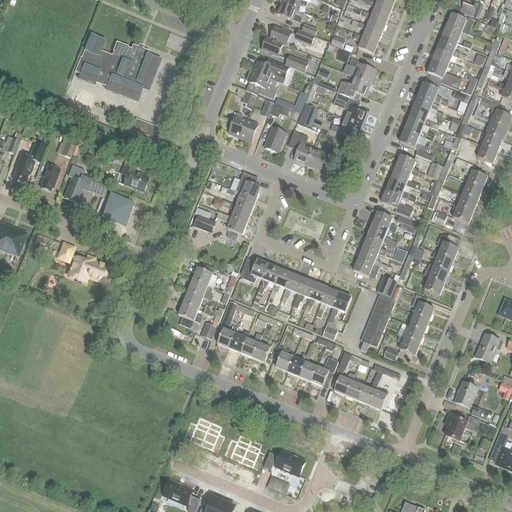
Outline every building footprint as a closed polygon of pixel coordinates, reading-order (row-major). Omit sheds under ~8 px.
[(306,8),(307,4),(298,0),(282,0),(281,5),(297,11),(299,5),(306,8)] [(339,0),(338,6),(346,9),(349,0),(339,0)] [(378,0),(377,5),(392,10),(396,0),(378,0)] [(387,22),(392,10),(377,5),(368,1),(366,6),(375,10),(373,16),(387,22)] [(461,11),(472,16),(477,6),(465,1),(461,11)] [(511,6),(506,4),(505,6),(501,16),(506,18),(511,6)] [(294,18),(297,11),(281,5),(277,15),(301,25),(302,21),(294,18)] [(491,9),(486,20),(491,22),(496,10),(491,9)] [(362,17),(370,21),(368,27),(383,33),(387,22),(373,16),(372,16),(364,13),(362,17)] [(452,16),(447,28),(462,34),(467,36),(469,32),(473,24),(452,16)] [(378,46),(383,33),(368,27),(359,24),(357,29),(366,32),(363,38),(363,40),(378,46)] [(315,38),(317,31),(304,26),(302,33),(315,38)] [(270,40),(270,41),(287,47),(286,47),(291,49),(296,36),(275,28),(270,40)] [(447,28),(442,39),(457,46),(462,34),(447,28)] [(315,39),(298,32),(294,41),(311,47),(315,39)] [(481,37),(469,32),(467,36),(479,41),(481,37)] [(355,35),(353,40),(361,43),(359,50),(374,56),(378,46),(363,40),(363,38),(355,35)] [(147,56),(148,53),(133,46),(132,49),(117,43),(113,51),(114,52),(112,57),(101,52),(105,41),(91,36),(82,59),(81,59),(75,73),(81,75),(78,80),(94,87),(96,83),(107,88),(106,91),(137,103),(142,90),(149,92),(161,61),(147,56)] [(331,46),(343,50),(346,42),(334,38),(331,46)] [(267,39),(262,51),(278,58),(283,46),(286,47),(287,47),(270,41),(270,40),(267,39)] [(323,39),(319,49),(328,53),(332,43),(323,39)] [(437,51),(453,57),(458,60),(465,63),(467,58),(460,55),(460,54),(455,52),(457,46),(442,39),(437,51)] [(496,42),(491,53),(496,55),(500,44),(496,42)] [(340,49),(336,61),(347,65),(351,54),(340,49)] [(433,63),(448,69),(461,74),(463,70),(455,67),(456,66),(450,63),(453,57),(437,51),(433,63)] [(491,67),(496,55),(491,53),(486,65),(491,67)] [(286,67),(305,74),(308,65),(289,57),(286,67)] [(478,57),(475,66),(482,70),(486,60),(478,57)] [(268,60),(266,66),(257,63),(253,73),(271,80),(273,75),(285,80),(290,69),(268,60)] [(361,66),(361,64),(352,61),(350,66),(358,70),(354,78),(371,85),(377,72),(361,66)] [(446,75),(448,69),(433,63),(428,75),(443,81),(441,85),(458,92),(462,81),(446,75)] [(491,67),(486,65),(482,77),(486,79),(491,67)] [(271,80),(253,73),(249,84),(261,89),(258,95),(274,101),(278,90),(275,89),(278,83),(271,80)] [(481,91),(486,79),(482,77),(477,89),(481,91)] [(366,98),(371,85),(354,78),(350,87),(342,84),(338,95),(355,102),(358,95),(366,98)] [(511,89),(507,87),(497,83),(496,88),(505,92),(502,99),(511,103),(511,89)] [(424,85),(419,97),(434,103),(440,106),(442,100),(436,97),(439,91),(424,85)] [(471,97),(475,88),(469,86),(465,95),(471,97)] [(246,92),(241,104),(246,106),(245,109),(251,112),(257,97),(246,92)] [(469,98),(454,92),(452,99),(466,104),(469,98)] [(414,109),(429,115),(434,118),(435,117),(442,120),(444,116),(436,113),(437,112),(431,110),(434,103),(419,97),(414,109)] [(348,112),(344,121),(362,128),(367,115),(358,111),(361,104),(344,98),(340,109),(348,112)] [(496,106),(481,100),(479,106),(492,111),(494,112),(494,111),(496,106)] [(260,116),(268,120),(274,105),(266,102),(260,116)] [(472,115),(476,104),(471,102),(467,113),(472,115)] [(290,111),(282,108),(275,105),(270,116),(278,119),(279,116),(287,118),(290,111)] [(318,111),(305,106),(298,124),(311,129),(318,111)] [(0,115),(0,116),(6,119),(9,112),(3,109),(0,115)] [(430,129),(437,132),(439,127),(431,124),(432,123),(427,120),(429,115),(414,109),(409,120),(424,127),(430,129)] [(495,117),(492,125),(507,131),(511,118),(494,111),(494,112),(492,111),(490,116),(495,117)] [(467,127),(472,115),(467,113),(462,126),(467,127)] [(229,135),(242,140),(248,123),(241,120),(243,116),(237,114),(229,135)] [(31,128),(35,127),(38,118),(31,116),(26,127),(31,129),(31,128)] [(420,138),(432,144),(435,137),(428,134),(427,135),(422,133),(424,127),(409,120),(404,132),(420,138)] [(333,126),(331,132),(340,136),(340,134),(356,141),(362,128),(344,121),(341,129),(333,126)] [(51,124),(46,122),(43,130),(49,133),(50,131),(51,125),(51,124)] [(248,123),(242,140),(252,144),(259,127),(248,123)] [(503,142),(507,131),(492,125),(487,136),(503,142)] [(462,126),(457,137),(462,139),(467,127),(462,126)] [(162,130),(155,127),(151,139),(157,141),(162,130)] [(265,149),(279,155),(286,135),(272,130),(265,149)] [(404,132),(400,144),(417,151),(415,156),(431,162),(433,158),(427,156),(429,151),(422,148),(422,147),(417,144),(420,138),(404,132)] [(294,162),(307,168),(314,150),(305,147),(308,139),(294,133),(288,148),(298,152),(294,162)] [(498,154),(503,142),(487,136),(483,134),(481,139),(485,141),(482,147),(498,154)] [(457,151),(462,139),(457,137),(452,149),(457,151)] [(79,145),(86,147),(88,142),(81,139),(79,145)] [(77,144),(68,140),(62,155),(71,159),(77,144)] [(8,146),(5,152),(15,156),(20,143),(14,141),(12,147),(8,146)] [(30,177),(35,163),(40,165),(47,148),(35,143),(30,158),(21,155),(17,166),(18,166),(13,179),(25,184),(28,176),(30,177)] [(479,151),(477,151),(479,146),(470,143),(468,150),(473,152),(472,152),(479,155),(480,152),(479,151)] [(493,166),(498,154),(482,147),(479,146),(477,151),(479,151),(480,152),(479,155),(478,159),(493,166)] [(314,150),(307,168),(320,173),(323,164),(333,168),(339,153),(325,148),(322,154),(314,150)] [(106,149),(104,154),(105,154),(104,156),(119,162),(121,155),(106,149)] [(464,149),(461,157),(474,162),(477,154),(464,149)] [(401,157),(396,169),(411,175),(416,177),(416,178),(423,181),(425,176),(418,173),(419,172),(413,170),(416,163),(401,157)] [(137,167),(126,162),(121,174),(127,177),(123,186),(143,194),(149,179),(135,173),(137,167)] [(448,174),(452,164),(447,162),(443,172),(448,174)] [(488,179),(472,172),(474,168),(458,162),(456,167),(464,171),(463,175),(470,178),(468,183),(483,190),(488,179)] [(432,164),(427,177),(438,182),(443,168),(432,164)] [(41,185),(42,186),(41,190),(50,193),(52,189),(53,190),(60,172),(48,167),(41,185)] [(414,184),(408,182),(411,175),(396,169),(391,181),(406,187),(412,189),(411,190),(418,192),(420,188),(413,185),(414,184)] [(443,172),(437,185),(443,187),(448,174),(443,172)] [(244,174),(236,193),(242,195),(257,201),(261,189),(256,187),(258,180),(244,174)] [(77,203),(82,188),(88,190),(92,179),(82,176),(80,182),(72,179),(65,199),(77,203)] [(404,193),(406,187),(391,181),(386,193),(402,199),(407,201),(414,204),(416,200),(408,197),(409,195),(404,193)] [(479,201),(483,190),(468,183),(468,184),(464,183),(463,187),(466,189),(463,195),(479,201)] [(437,185),(433,197),(438,199),(443,187),(437,185)] [(399,205),(402,199),(386,193),(381,205),(398,211),(397,215),(410,220),(413,211),(399,205)] [(474,214),(479,201),(463,195),(463,196),(457,193),(455,198),(461,201),(458,208),(474,214)] [(237,207),(252,213),(257,201),(242,195),(237,207)] [(111,196),(103,218),(106,217),(109,218),(108,220),(122,225),(125,226),(132,208),(131,206),(133,205),(129,204),(111,196)] [(438,199),(433,197),(428,209),(433,211),(438,199)] [(232,219),(247,225),(252,213),(237,207),(224,202),(222,207),(235,212),(232,219)] [(453,211),(456,213),(453,220),(469,226),(474,214),(458,208),(455,206),(453,211)] [(232,219),(219,213),(216,220),(230,225),(228,231),(243,237),(247,225),(232,219)] [(378,214),(373,226),(388,232),(395,235),(397,230),(395,227),(391,226),(393,220),(378,214)] [(433,224),(442,228),(447,217),(437,214),(433,224)] [(216,223),(198,216),(193,228),(212,235),(216,223)] [(397,224),(401,226),(400,230),(414,236),(418,225),(399,218),(397,224)] [(0,249),(3,251),(17,256),(26,236),(0,225),(0,249)] [(373,226),(368,237),(383,243),(389,246),(388,246),(396,249),(397,245),(390,242),(391,241),(385,239),(388,232),(373,226)] [(418,247),(423,236),(418,234),(413,245),(418,247)] [(53,241),(37,236),(35,241),(51,247),(53,241)] [(441,249),(439,256),(454,262),(459,250),(457,249),(459,242),(460,242),(445,236),(440,237),(436,247),(441,249)] [(380,250),(383,243),(368,237),(363,249),(378,255),(384,257),(384,258),(391,261),(391,260),(397,263),(398,259),(386,254),(386,253),(380,250)] [(111,278),(107,276),(109,268),(100,265),(99,268),(75,258),(75,259),(71,257),(74,249),(64,245),(58,260),(69,264),(69,262),(73,263),(67,278),(75,281),(76,280),(86,284),(88,279),(108,287),(111,278)] [(414,259),(418,247),(413,245),(408,257),(414,259)] [(363,249),(359,261),(374,267),(386,272),(388,268),(381,265),(381,264),(376,262),(378,255),(363,249)] [(397,262),(403,264),(407,253),(401,251),(397,262)] [(450,274),(454,262),(439,256),(434,254),(432,259),(437,261),(434,267),(450,274)] [(414,259),(408,257),(404,269),(409,271),(414,259)] [(257,279),(263,281),(269,266),(257,261),(256,264),(247,260),(241,276),(242,280),(255,285),(257,279)] [(369,279),(374,267),(359,261),(354,273),(369,279)] [(432,272),(429,279),(445,285),(450,274),(434,267),(429,265),(427,270),(432,272)] [(275,286),(281,271),(269,266),(263,281),(261,287),(258,295),(263,296),(266,289),(268,283),(275,286)] [(198,269),(193,281),(208,288),(212,289),(215,284),(211,282),(213,276),(198,269)] [(404,284),(409,271),(404,269),(398,282),(404,284)] [(274,301),(277,293),(278,293),(280,288),(286,291),(287,291),(293,276),(281,271),(275,286),(272,291),(269,299),(274,301)] [(291,293),(298,295),(299,296),(305,280),(293,276),(287,291),(286,291),(281,304),(285,306),(288,298),(289,298),(291,293)] [(397,284),(383,278),(377,293),(391,299),(397,284)] [(429,279),(425,291),(440,297),(445,285),(429,279)] [(296,301),(293,309),(297,311),(300,303),(302,303),(304,298),(310,300),(316,285),(305,280),(299,296),(298,295),(296,301)] [(204,300),(211,303),(213,298),(206,295),(208,288),(193,281),(188,293),(204,299),(204,300)] [(322,305),(328,290),(316,285),(310,300),(308,306),(304,313),(309,315),(312,308),(315,302),(322,305)] [(233,288),(228,286),(225,294),(230,296),(233,288)] [(396,301),(401,290),(397,288),(392,299),(396,301)] [(334,309),(340,295),(328,290),(322,305),(319,310),(316,318),(321,320),(324,312),(327,307),(333,310),(333,309),(334,309)] [(201,306),(204,300),(204,299),(188,293),(183,305),(199,311),(203,313),(205,308),(201,306)] [(226,306),(230,296),(225,294),(221,304),(226,306)] [(335,317),(336,318),(339,312),(346,314),(352,299),(340,295),(334,309),(333,309),(333,310),(328,323),(333,325),(335,317)] [(378,301),(389,306),(391,300),(380,296),(378,301)] [(417,310),(414,316),(430,322),(435,310),(426,307),(428,301),(415,296),(411,307),(417,310)] [(396,302),(391,300),(389,306),(387,311),(386,312),(392,314),(396,302)] [(511,302),(505,300),(498,317),(511,322),(511,302)] [(378,301),(376,306),(387,311),(389,306),(378,301)] [(230,303),(225,316),(233,319),(236,312),(244,315),(246,310),(237,306),(230,303)] [(183,305),(179,317),(200,325),(202,320),(196,318),(199,311),(183,305)] [(376,306),(374,311),(385,316),(386,312),(387,311),(376,306)] [(218,309),(215,318),(220,320),(224,311),(218,309)] [(275,317),(278,311),(272,309),(269,314),(275,317)] [(255,313),(246,310),(244,315),(253,318),(255,313)] [(372,317),(383,321),(385,316),(374,311),(372,317)] [(289,316),(278,312),(276,319),(287,323),(289,316)] [(387,326),(392,314),(386,312),(385,316),(383,321),(382,324),(387,326)] [(257,320),(267,324),(269,319),(260,315),(257,320)] [(430,322),(414,316),(410,327),(425,334),(430,322)] [(381,326),(382,324),(383,321),(372,317),(370,322),(381,326)] [(217,330),(220,320),(215,318),(211,328),(216,330),(217,330)] [(269,319),(267,324),(276,328),(278,323),(269,319)] [(381,326),(370,322),(367,327),(378,332),(381,326)] [(382,338),(387,326),(382,324),(381,326),(378,332),(377,336),(382,338)] [(211,328),(206,325),(201,338),(211,342),(216,330),(211,328)] [(238,329),(232,327),(230,333),(224,330),(217,346),(229,350),(235,335),(238,329)] [(376,337),(377,336),(378,332),(367,327),(365,332),(376,337)] [(405,340),(420,346),(425,334),(410,327),(410,328),(408,332),(405,340)] [(334,342),(338,332),(326,328),(323,338),(334,342)] [(293,335),(302,338),(304,334),(295,330),(293,335)] [(242,338),(235,335),(229,350),(241,355),(247,340),(249,334),(244,332),(242,338)] [(365,332),(363,338),(374,342),(376,337),(365,332)] [(313,337),(304,334),(302,338),(311,342),(313,337)] [(253,360),(259,344),(259,345),(262,337),(256,335),(253,342),(247,340),(241,355),(253,360)] [(377,349),(382,338),(377,336),(376,337),(374,342),(372,347),(377,349)] [(403,344),(400,351),(415,358),(420,346),(405,340),(399,337),(397,342),(403,344)] [(500,352),(503,344),(484,337),(475,358),(491,364),(497,350),(500,352)] [(364,344),(370,346),(372,347),(374,342),(363,338),(361,343),(364,344)] [(328,343),(319,339),(316,344),(325,348),(328,343)] [(337,346),(328,343),(325,348),(335,351),(337,346)] [(265,365),(271,349),(272,346),(267,344),(265,347),(259,345),(259,344),(253,360),(265,365)] [(366,354),(370,346),(364,344),(361,352),(366,354)] [(282,354),(289,357),(290,353),(284,351),(284,350),(279,347),(273,361),(278,363),(282,354)] [(395,363),(399,354),(388,349),(384,358),(395,363)] [(276,369),(288,374),(294,359),(295,356),(290,354),(289,357),(282,354),(276,369)] [(349,362),(359,366),(361,361),(344,354),(339,367),(346,370),(349,362)] [(307,361),(308,357),(303,355),(301,358),(300,361),(294,359),(288,374),(300,379),(306,364),(307,361)] [(324,371),(317,368),(311,384),(323,389),(328,378),(332,379),(338,364),(328,360),(324,371)] [(361,361),(359,366),(368,370),(370,365),(361,361)] [(317,368),(306,364),(300,379),(311,384),(317,368)] [(373,372),(382,376),(384,370),(375,367),(373,372)] [(400,377),(384,370),(382,376),(398,382),(400,377)] [(398,382),(397,386),(408,391),(412,382),(400,377),(398,382)] [(346,398),(352,382),(353,379),(349,378),(348,381),(341,378),(334,393),(346,398)] [(360,385),(352,382),(346,398),(357,403),(364,387),(365,384),(361,382),(360,385)] [(369,407),(376,392),(379,384),(374,382),(371,390),(364,387),(357,403),(369,407)] [(471,407),(478,390),(463,384),(455,404),(473,411),(471,416),(486,422),(489,415),(471,407)] [(511,392),(511,388),(503,385),(500,392),(505,394),(502,400),(508,402),(511,392)] [(382,412),(388,397),(389,394),(385,392),(383,395),(376,392),(369,407),(382,412)] [(467,423),(450,416),(447,423),(450,425),(445,437),(460,443),(465,429),(476,434),(481,422),(469,418),(467,423)] [(189,429),(184,440),(190,442),(192,437),(203,441),(211,424),(199,419),(194,431),(189,429)] [(511,423),(509,430),(505,429),(503,434),(511,437),(511,423)] [(211,424),(203,441),(214,446),(212,451),(218,454),(223,443),(217,440),(222,428),(211,424)] [(501,434),(490,461),(490,462),(494,451),(496,452),(501,454),(497,466),(510,471),(510,470),(511,470),(511,452),(504,450),(506,444),(506,443),(509,437),(501,434)] [(229,446),(224,457),(230,459),(233,454),(244,459),(251,441),(240,436),(235,448),(229,446)] [(482,449),(489,451),(492,441),(485,439),(482,449)] [(251,441),(244,459),(255,463),(253,469),(259,471),(263,460),(257,458),(262,446),(251,441)] [(462,456),(464,448),(456,446),(454,454),(462,456)] [(270,454),(264,469),(268,470),(271,472),(273,466),(276,468),(298,478),(305,463),(297,460),(298,458),(294,457),(293,458),(282,453),(280,458),(270,454)] [(288,492),(282,490),(285,484),(272,478),(267,489),(286,497),(288,492)] [(170,482),(164,497),(187,507),(187,506),(190,507),(187,511),(196,511),(201,501),(191,497),(193,492),(182,487),(182,486),(179,484),(178,486),(170,482)] [(205,511),(202,510),(200,511),(220,511),(224,504),(223,505),(212,500),(207,511),(205,511)] [(425,511),(426,511),(405,503),(401,511),(425,511)]
